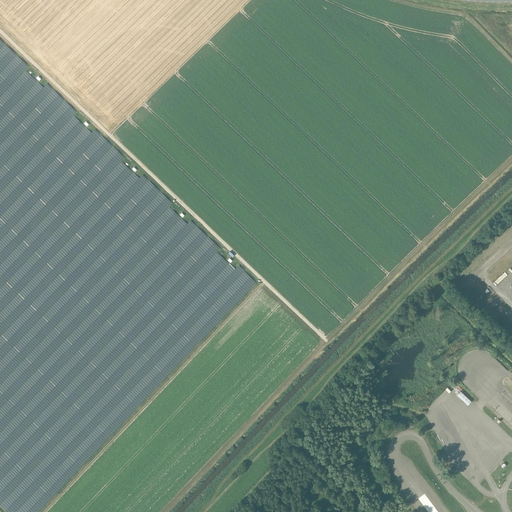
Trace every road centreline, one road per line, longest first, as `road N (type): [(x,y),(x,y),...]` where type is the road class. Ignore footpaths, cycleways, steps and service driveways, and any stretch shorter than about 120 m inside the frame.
road 1 (track): [(0,32),(328,341)]
road 2 (track): [(320,498),(324,484),(308,466),(280,460),(231,511)]
